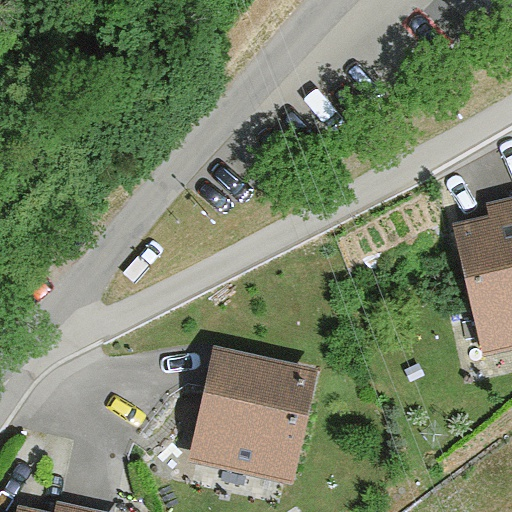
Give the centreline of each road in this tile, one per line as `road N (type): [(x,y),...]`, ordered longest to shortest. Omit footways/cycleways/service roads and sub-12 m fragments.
road 1 (residential): [(511,115),(214,271),(18,356)]
road 2 (unclassified): [(18,356),(337,0)]
